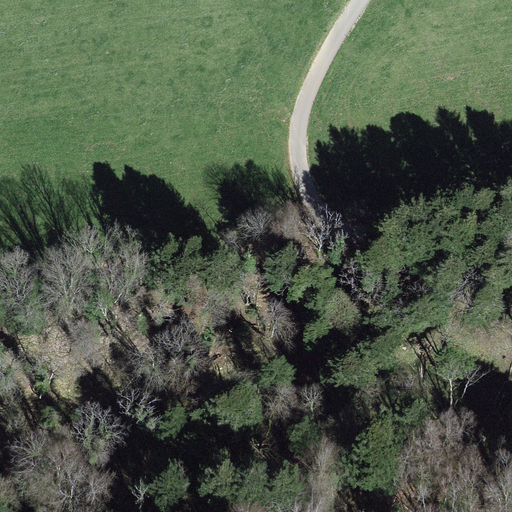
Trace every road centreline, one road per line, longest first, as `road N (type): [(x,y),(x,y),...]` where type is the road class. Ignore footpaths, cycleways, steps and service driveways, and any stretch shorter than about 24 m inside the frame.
road 1 (unclassified): [(511,206),(325,235),(301,172),(299,128),(315,74),(366,0)]
road 2 (track): [(325,235),(0,272)]
